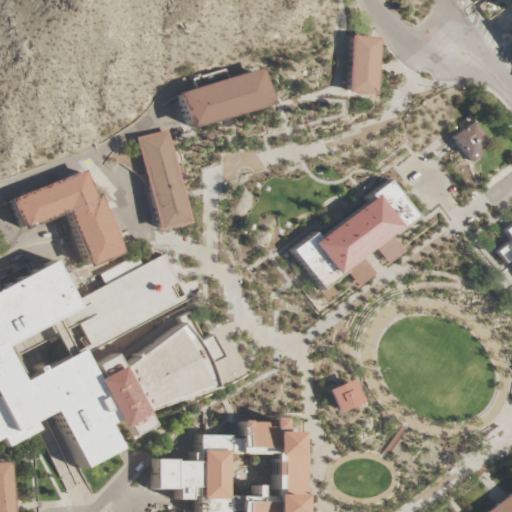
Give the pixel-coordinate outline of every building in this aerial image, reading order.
[(347,36),(374,38),(369,94),(343,92),(347,36)] [(173,94),(183,129),(190,127),(226,117),(267,105),(257,70),(226,79),(224,70),(192,80),(194,88),(173,94)] [(450,137),(472,120),(493,147),(470,164),(450,137)] [(165,130),(134,138),(155,230),(187,223),(181,196),(168,140),(165,130)] [(6,200),(81,171),(91,196),(96,194),(119,254),(84,268),(63,213),(18,230),(6,200)] [(388,181),(361,200),(363,204),(341,221),(316,238),(313,233),(288,251),(304,272),(318,291),(342,273),(339,271),(341,270),(358,257),(364,252),(371,247),(388,234),(390,237),(415,218),(401,198),(388,181)] [(493,253),(502,264),(506,261),(511,268),(511,224),(502,232),(509,241),(493,253)] [(390,237),(394,242),(402,252),(385,265),(376,255),(371,247),(388,234),(390,237)] [(119,362),(179,325),(186,332),(194,342),(207,336),(218,358),(207,363),(212,388),(145,415),(152,429),(123,443),(118,433),(111,436),(107,429),(119,452),(75,474),(46,416),(38,419),(33,422),(38,433),(0,452),(0,286),(51,260),(71,300),(164,252),(189,300),(83,355),(87,364),(113,351),(119,362)] [(358,257),(371,275),(354,288),(341,270),(358,257)] [(324,390),(335,413),(359,403),(348,380),(337,385),(324,390)] [(150,460),(171,460),(171,465),(194,465),(194,436),(225,436),(225,440),(234,440),(234,419),(278,419),(278,432),(292,432),(292,453),(302,453),(302,498),(294,498),(294,511),(194,511),(194,497),(175,497),(175,488),(150,487),(150,460)] [(67,471),(58,451),(48,455),(57,476),(67,471)] [(0,511),(0,461),(6,461),(9,507),(9,511),(0,511)] [(511,511),(511,489),(482,511),(511,511)]
